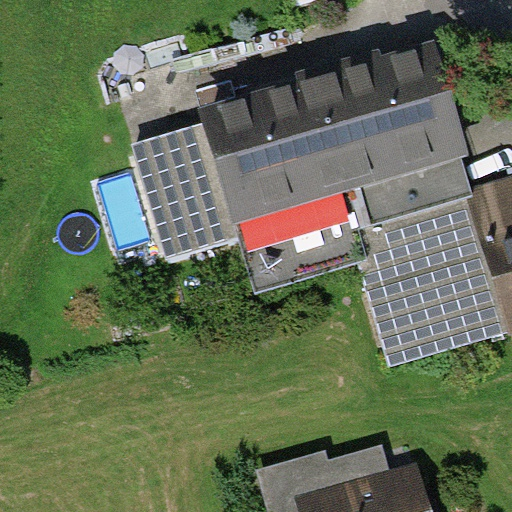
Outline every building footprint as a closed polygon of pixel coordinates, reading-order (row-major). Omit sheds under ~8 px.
[(421,27),(280,69),(303,144),(443,102),(421,27)] [(280,69),(140,111),(163,186),(303,144),(280,69)] [(442,111),(212,179),(238,265),(468,196),(442,111)] [(511,336),(511,175),(468,187),(507,338),(511,336)] [(423,511),(414,473),(296,502),(298,511),(423,511)]
